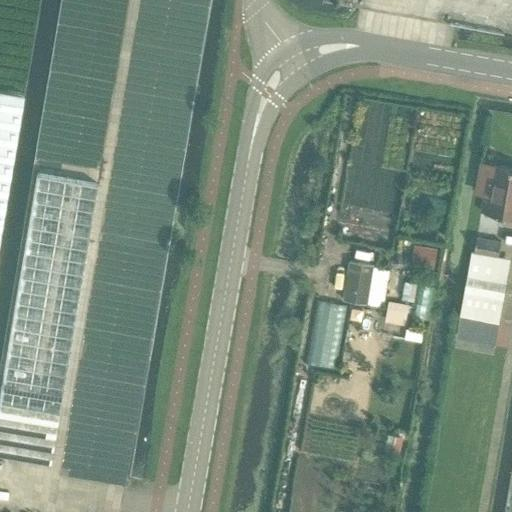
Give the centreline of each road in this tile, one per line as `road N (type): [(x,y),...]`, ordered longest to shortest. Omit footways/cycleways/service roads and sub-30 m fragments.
road 1 (tertiary): [(187,511),(257,118),(290,59)]
road 2 (tertiary): [(511,73),(346,49),(290,59)]
